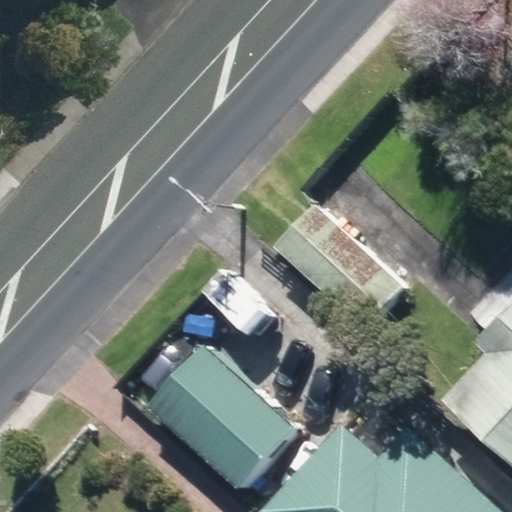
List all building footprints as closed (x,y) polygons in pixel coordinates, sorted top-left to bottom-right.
[(294,240),(383,322),(423,279),(334,197),(294,240)] [(236,282),(212,312),(264,355),(289,326),(236,282)] [(464,393),(511,434),(511,315),(496,334),(508,345),(464,393)] [(163,398),(256,481),(312,420),(219,337),(163,398)] [(282,505),(289,511),(511,511),(511,490),(430,417),(403,449),(363,413),(282,505)]
